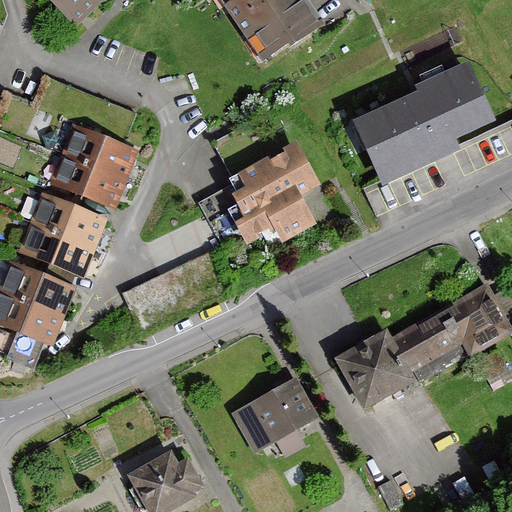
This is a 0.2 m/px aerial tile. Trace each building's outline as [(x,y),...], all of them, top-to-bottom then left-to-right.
[(103,0),(35,0),(76,34),(103,0)] [(219,0),(264,61),(287,44),(291,49),(326,25),(308,0),(219,0)] [(425,95),(358,125),(383,180),(457,148),(453,138),(493,120),(469,65),(421,86),(425,95)] [(135,156),(67,133),(45,194),(113,218),(135,156)] [(313,193),(291,150),(230,182),(236,193),(224,199),(238,225),(229,229),(241,251),(269,236),(277,250),(312,232),(296,202),(313,193)] [(106,224),(38,201),(16,262),(84,286),(106,224)] [(221,287),(208,260),(118,302),(130,329),(221,287)] [(75,295),(7,271),(0,291),(0,337),(53,356),(75,295)] [(509,341),(481,291),(386,343),(383,337),(327,367),(356,418),(410,388),(405,379),(456,351),(464,365),(509,341)] [(311,425),(289,386),(226,421),(247,460),(311,425)] [(172,473),(164,457),(120,482),(137,511),(176,511),(191,504),(189,500),(195,496),(179,468),(172,473)] [(398,511),(413,504),(400,480),(379,491),(390,511),(398,511)]
